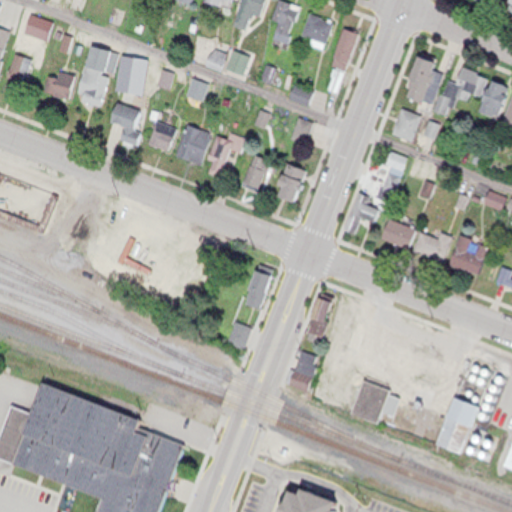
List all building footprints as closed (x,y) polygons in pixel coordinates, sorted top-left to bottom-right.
[(237,0),(231,19),(242,25),(250,8),(262,13),(266,0),(237,0)] [(272,0),(302,0),(288,40),(269,36),(279,14),(268,12),(272,0)] [(511,0),(511,12),(502,9),(505,0),(511,0)] [(308,5),(300,31),(325,41),(336,16),(308,5)] [(344,19),(332,62),(346,67),(360,26),(344,19)] [(0,61),(11,25),(0,20),(0,61)] [(99,103),(116,49),(91,38),(76,92),(99,103)] [(0,74),(8,48),(0,45),(0,74)] [(418,45),(401,92),(431,103),(444,65),(418,45)] [(31,51),(12,46),(4,79),(22,86),(31,51)] [(229,67),(242,71),(247,53),(235,49),(229,67)] [(465,61),(452,92),(470,100),(484,69),(465,61)] [(75,70),(68,93),(44,87),(48,66),(57,70),(61,62),(75,70)] [(491,73),(479,107),(499,114),(511,80),(491,73)] [(189,93),(206,100),(212,84),(195,77),(189,93)] [(312,104),(317,94),(297,85),(293,96),(312,104)] [(511,87),(502,115),(511,119),(511,87)] [(119,135),(124,113),(110,112),(116,98),(144,101),(137,138),(119,135)] [(168,145),(179,113),(157,103),(145,141),(168,145)] [(415,141),(426,116),(405,107),(394,133),(415,141)] [(174,146),(186,117),(210,129),(197,162),(174,146)] [(437,138),(442,124),(432,120),(427,134),(437,138)] [(204,169),(211,152),(206,150),(216,125),(248,135),(229,176),(204,169)] [(240,180),(253,146),(274,156),(255,193),(240,180)] [(294,191),(307,165),(292,156),(278,187),(294,191)] [(378,197),(394,202),(408,162),(392,156),(378,197)] [(362,188),(348,225),(357,229),(364,212),(375,217),(382,200),(362,188)] [(505,209),(507,196),(490,193),(488,205),(505,209)] [(413,221),(406,244),(384,233),(388,209),(413,221)] [(453,230),(442,257),(410,246),(420,224),(453,230)] [(485,237),(479,271),(445,260),(460,226),(485,237)] [(182,282),(190,262),(164,252),(156,272),(182,282)] [(262,308),(275,270),(259,264),(245,303),(262,308)] [(511,268),(504,265),(497,281),(511,287),(511,268)] [(333,291),(320,334),(307,330),(319,287),(333,291)] [(248,348),(255,327),(237,321),(230,342),(248,348)] [(319,350),(306,386),(287,378),(301,343),(319,350)] [(366,369),(350,405),(379,417),(394,381),(366,369)] [(9,463),(45,370),(186,437),(161,511),(90,511),(97,491),(9,463)] [(438,436),(457,388),(484,399),(466,447),(438,436)] [(511,465),(503,462),(511,435),(511,465)] [(283,483),(273,511),(344,511),(347,505),(283,483)]
